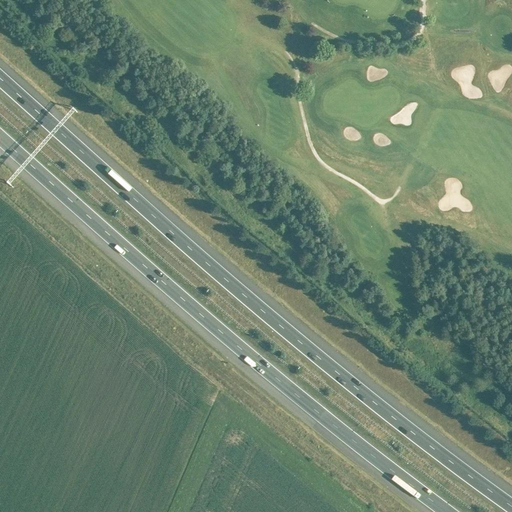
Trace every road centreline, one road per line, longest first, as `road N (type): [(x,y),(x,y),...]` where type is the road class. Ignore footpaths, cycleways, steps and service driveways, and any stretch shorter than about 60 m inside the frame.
road 1 (motorway): [(511,506),(241,292),(0,76)]
road 2 (motorway): [(0,134),(215,326),(447,511)]
